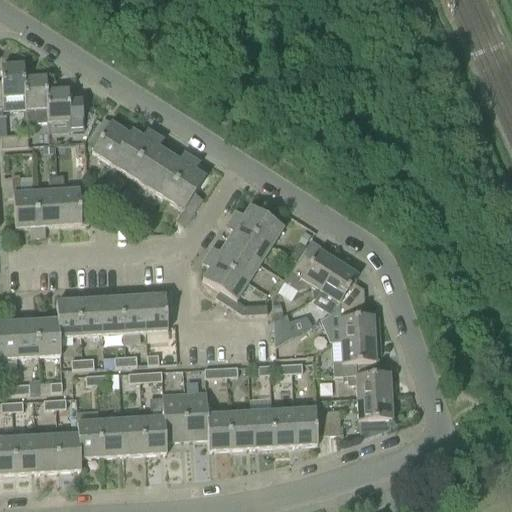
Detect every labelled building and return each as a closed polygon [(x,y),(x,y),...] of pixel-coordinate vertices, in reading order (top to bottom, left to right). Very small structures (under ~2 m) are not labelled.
[(24,100),(23,82),(22,68),(0,69),(0,74),(1,84),(0,83),(0,110),(3,111),(3,115),(12,115),(25,114),(24,100)] [(24,100),(25,114),(26,131),(32,131),(36,127),(46,127),(45,113),(46,95),(45,81),(23,82),(24,100)] [(45,113),(46,127),(68,125),(69,135),(82,135),(81,126),(80,106),(68,107),(67,94),(46,95),(45,113)] [(93,139),(89,144),(95,148),(90,155),(109,167),(128,138),(103,122),(93,139)] [(128,138),(109,167),(117,173),(145,191),(167,158),(157,151),(162,144),(146,133),(141,141),(139,140),(130,134),(128,138)] [(27,138),(0,140),(1,152),(27,150),(27,138)] [(167,158),(145,191),(149,194),(167,205),(182,215),(174,226),(176,228),(182,232),(201,203),(193,198),(204,181),(193,175),(198,167),(182,157),(177,164),(167,158)] [(86,216),(79,217),(78,193),(63,193),(63,178),(55,179),(58,230),(87,228),(86,216)] [(58,230),(55,179),(47,179),(48,194),(34,195),(37,241),(44,240),(44,231),(58,230)] [(37,241),(34,195),(20,196),(19,181),(11,182),(14,233),(29,232),(29,241),(37,241)] [(103,197),(98,205),(108,211),(112,203),(103,197)] [(234,216),(229,224),(270,251),(282,232),(248,210),(242,221),(234,216)] [(147,228),(152,220),(138,211),(133,219),(147,228)] [(258,269),(270,251),(229,224),(224,232),(231,237),(225,247),(258,269)] [(211,252),(206,260),(247,287),(258,269),(225,247),(218,257),(211,252)] [(295,266),(297,263),(303,255),(305,252),(297,247),(290,258),(287,261),(295,266)] [(312,261),(303,255),(297,263),(295,266),(282,285),(296,294),(306,290),(308,287),(318,294),(336,266),(317,254),(312,261)] [(235,305),(247,287),(206,260),(200,268),(208,273),(201,284),(219,295),(235,305)] [(330,317),(339,311),(338,310),(363,308),(362,293),(352,286),(356,279),(336,266),(318,294),(319,295),(312,305),(330,317)] [(219,295),(214,302),(241,320),(266,318),(266,309),(246,310),(243,310),(235,305),(219,295)] [(164,300),(142,301),(144,337),(146,337),(146,347),(167,345),(166,336),(164,300)] [(120,302),(122,338),(123,349),(139,348),(139,337),(144,337),(142,301),(120,302)] [(120,302),(99,303),(101,339),(122,338),(120,302)] [(99,303),(77,305),(79,340),(101,339),(99,303)] [(77,305),(55,306),(59,360),(58,342),(79,340),(77,305)] [(56,324),(35,325),(37,362),(59,360),(55,306),(56,324)] [(372,328),(372,320),(364,320),(363,308),(342,310),(330,317),(320,323),(330,345),(339,344),(373,343),(378,343),(377,327),(372,328)] [(295,345),(294,319),(274,320),(274,345),(295,345)] [(35,325),(14,326),(16,363),(37,362),(35,325)] [(0,363),(16,363),(14,326),(0,327),(0,363)] [(373,343),(339,344),(340,366),(332,366),(333,381),(342,381),(342,380),(379,378),(378,366),(374,366),(373,359),(379,358),(378,343),(373,343)] [(157,359),(147,360),(146,360),(146,369),(158,368),(157,359)] [(135,360),(124,361),(124,370),(136,369),(135,360)] [(124,370),(124,361),(113,362),(114,371),(124,370)] [(81,364),(82,373),(93,372),(92,363),(81,364)] [(71,364),(71,373),(82,373),(81,364),(71,364)] [(278,369),(279,378),(290,378),(289,368),(278,369)] [(289,368),(290,378),(301,377),(300,368),(289,368)] [(268,379),(268,369),(257,370),(257,380),(268,379)] [(224,372),(225,381),(236,381),(236,371),(224,372)] [(214,373),(214,382),(225,381),(224,372),(214,373)] [(214,373),(203,373),(204,383),(214,382),(214,373)] [(150,376),(140,377),(141,386),(151,386),(150,376)] [(160,376),(150,376),(151,386),(161,385),(160,376)] [(128,378),(128,387),(141,386),(140,377),(128,378)] [(356,402),(389,400),(388,377),(379,378),(342,380),(342,381),(342,384),(346,384),(346,389),(355,389),(356,402)] [(97,389),(97,379),(85,380),(85,389),(97,389)] [(107,388),(106,379),(97,379),(97,389),(107,388)] [(28,389),(17,389),(17,398),(40,396),(39,387),(39,383),(28,384),(28,389)] [(61,386),(39,387),(40,396),(50,395),(50,396),(61,396),(61,386)] [(17,389),(0,390),(0,399),(17,398),(17,389)] [(186,444),(207,443),(205,419),(206,419),(205,397),(184,398),(186,444)] [(186,444),(184,398),(160,399),(161,421),(163,421),(164,446),(186,444)] [(391,424),(389,400),(356,402),(357,426),(391,424)] [(65,403),(54,404),(54,413),(65,413),(65,403)] [(44,414),(54,413),(54,404),(43,404),(44,414)] [(315,440),(327,440),(326,414),(325,404),(313,405),(314,412),(315,440)] [(1,416),(12,415),(11,406),(0,407),(1,416)] [(22,406),(11,406),(12,415),(23,415),(22,406)] [(293,414),(295,450),(316,449),(315,440),(314,412),(293,414)] [(271,415),(273,452),(295,450),(293,414),(271,415)] [(326,414),(327,440),(339,439),(338,414),(326,414)] [(249,416),(251,453),(273,452),(271,415),(249,416)] [(227,417),(229,454),(251,453),(249,416),(227,417)] [(229,454),(227,417),(206,419),(205,419),(207,443),(207,455),(229,454)] [(165,458),(164,446),(163,421),(161,421),(143,422),(145,459),(165,458)] [(145,459),(143,422),(121,424),(123,460),(145,459)] [(123,460),(121,424),(99,425),(101,462),(123,460)] [(101,462),(99,425),(75,426),(76,439),(78,439),(79,463),(101,462)] [(78,439),(76,439),(56,440),(58,476),(80,475),(79,463),(78,439)] [(58,476),(56,440),(34,441),(36,477),(58,476)] [(14,478),(36,477),(34,441),(12,442),(14,478)] [(0,479),(14,478),(12,442),(0,443),(0,479)]
